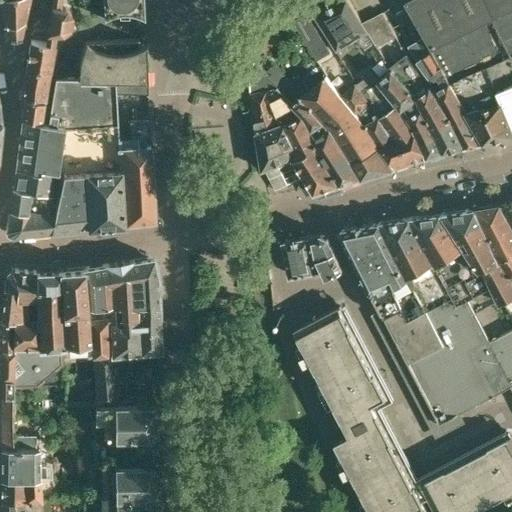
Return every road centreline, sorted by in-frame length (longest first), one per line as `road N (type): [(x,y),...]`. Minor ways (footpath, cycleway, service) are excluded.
road 1 (residential): [(511,161),(259,226),(180,235),(173,93),(201,0)]
road 2 (residential): [(10,72),(12,128),(0,205)]
